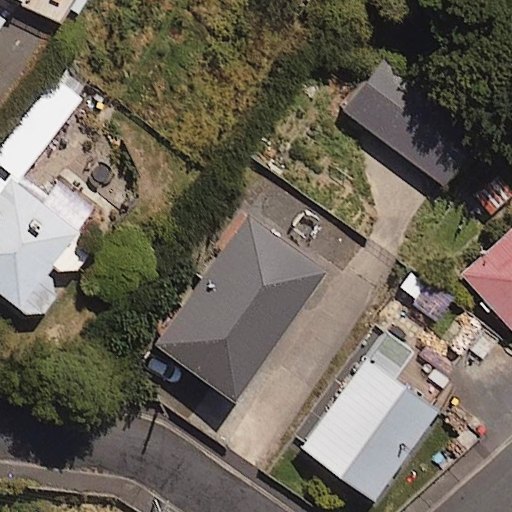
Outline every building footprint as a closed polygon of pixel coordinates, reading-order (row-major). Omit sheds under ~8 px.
[(0,0),(0,12),(5,0),(27,0),(64,16),(71,0),(0,0)] [(477,127),(382,52),(339,107),(434,182),(477,127)] [(90,81),(67,62),(0,145),(0,293),(28,316),(84,245),(66,232),(87,205),(53,178),(40,193),(16,174),(90,81)] [(314,268),(237,213),(145,341),(223,396),(314,268)] [(511,219),(456,271),(510,330),(511,328),(511,219)] [(406,350),(380,330),(295,445),(365,496),(430,406),(388,375),(406,350)]
